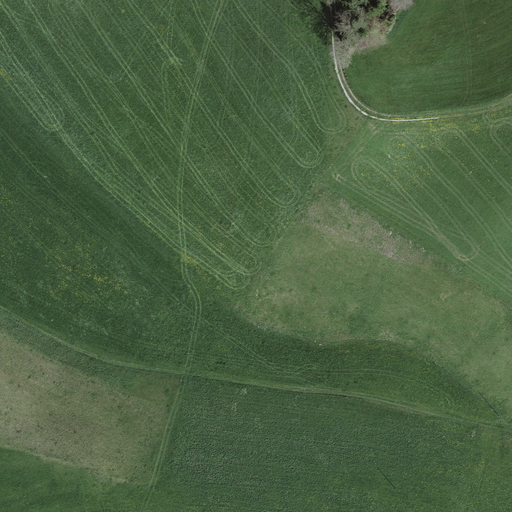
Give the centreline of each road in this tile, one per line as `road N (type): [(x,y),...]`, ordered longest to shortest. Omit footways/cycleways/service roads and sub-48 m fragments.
road 1 (track): [(511,427),(345,393),(123,366),(0,308)]
road 2 (track): [(332,0),(340,75),(362,109),(402,118),(511,98)]
